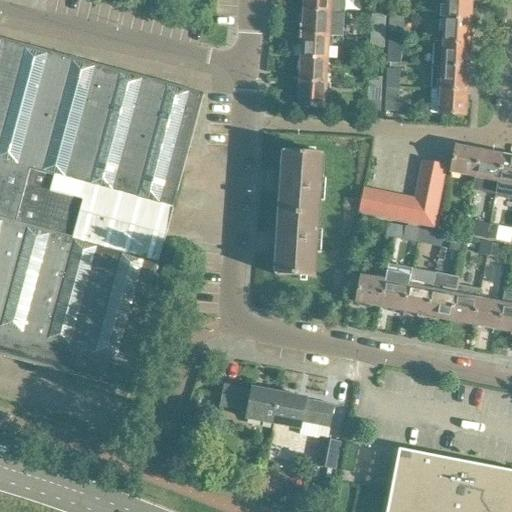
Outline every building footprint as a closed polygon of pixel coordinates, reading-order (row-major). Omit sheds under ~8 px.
[(345,0),(304,0),(304,12),(345,14),(345,0)] [(471,21),(472,0),(434,0),(434,19),(436,19),(471,21)] [(300,26),(300,35),(329,37),(344,38),(345,14),(304,12),(303,26),(300,26)] [(384,40),(385,15),(372,15),(371,39),(384,40)] [(471,35),(471,21),(436,19),(435,42),(437,42),(437,43),(473,45),(473,35),(471,35)] [(402,41),(402,31),(389,31),(389,40),(402,41)] [(328,61),(329,37),(300,35),(299,45),(302,45),(302,59),(328,61)] [(173,210),(189,151),(204,94),(0,39),(0,355),(125,389),(159,261),(173,210)] [(384,48),(384,40),(371,39),(371,47),(384,48)] [(401,63),(402,41),(389,40),(388,63),(401,63)] [(469,68),(469,54),(472,54),(473,45),(437,43),(436,66),(469,68)] [(351,51),(335,51),(335,67),(352,67),(351,51)] [(327,84),(328,61),(302,59),(300,83),(327,84)] [(467,92),(469,68),(436,66),(434,90),(467,92)] [(400,88),(400,78),(401,69),(390,69),(387,71),(387,88),(400,88)] [(382,86),(382,78),(369,77),(369,86),(382,86)] [(325,109),(327,84),(300,83),(299,107),(325,109)] [(398,113),(400,88),(387,88),(386,112),(398,113)] [(466,117),(467,92),(434,90),(433,115),(466,117)] [(380,112),(381,103),(368,102),(367,111),(380,112)] [(475,178),(481,152),(457,147),(452,173),(475,178)] [(322,179),(324,154),(284,152),(281,183),(325,186),(326,179),(322,179)] [(475,178),(473,190),(496,195),(504,156),(481,152),(475,178)] [(511,158),(504,156),(496,195),(496,198),(511,200),(511,158)] [(444,179),(447,167),(423,162),(421,175),(444,179)] [(442,193),(444,179),(421,175),(418,188),(442,193)] [(324,201),(325,186),(281,183),(279,214),(320,216),(321,201),(324,201)] [(439,205),(442,193),(418,188),(416,200),(439,205)] [(374,216),(378,192),(365,189),(360,213),(374,216)] [(387,218),(391,195),(378,192),(374,216),(387,218)] [(399,221),(403,197),(391,195),(387,218),(399,221)] [(414,212),(416,200),(403,197),(399,221),(412,223),(414,212)] [(437,216),(439,205),(416,200),(414,212),(426,214),(437,216)] [(423,226),(426,214),(414,212),(412,223),(423,226)] [(319,230),(320,216),(279,214),(277,244),(321,247),(322,230),(319,230)] [(435,228),(437,216),(426,214),(423,226),(435,228)] [(488,238),(490,225),(467,221),(464,233),(479,236),(488,238)] [(394,238),(397,225),(389,224),(386,237),(394,238)] [(403,240),(405,227),(397,225),(394,238),(403,240)] [(496,240),(499,227),(490,225),(488,238),(496,240)] [(487,256),(490,243),(481,242),(479,255),(487,256)] [(496,258),(498,245),(490,243),(487,256),(496,258)] [(315,278),(317,252),(320,253),(321,247),(277,244),(275,275),(315,278)] [(426,318),(435,273),(412,269),(409,286),(404,311),(417,314),(417,317),(426,318)] [(450,320),(457,285),(459,278),(435,273),(426,318),(436,320),(436,318),(450,320)] [(380,307),(385,281),(361,276),(356,302),(380,307)] [(404,311),(409,286),(385,281),(380,307),(404,311)] [(480,300),(481,289),(457,285),(450,320),(473,325),(478,299),(480,300)] [(511,293),(504,292),(502,304),(497,330),(510,332),(510,335),(511,335),(511,293)] [(497,330),(502,304),(480,300),(478,299),(473,325),(497,330)] [(274,424),(280,393),(253,388),(253,390),(224,384),(220,407),(248,412),(247,419),(274,424)] [(328,439),(334,405),(306,400),(306,398),(280,393),(274,424),(301,429),(300,435),(321,439),(316,467),(335,470),(340,442),(328,439)] [(355,474),(360,446),(348,444),(343,472),(355,474)] [(511,511),(511,471),(399,450),(387,511),(511,511)]
